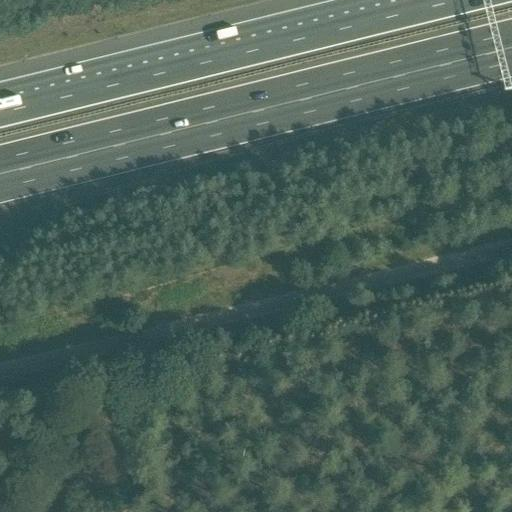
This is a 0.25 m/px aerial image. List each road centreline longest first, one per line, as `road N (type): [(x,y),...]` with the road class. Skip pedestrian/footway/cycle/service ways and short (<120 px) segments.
road 1 (track): [(45,511),(98,416),(225,368),(301,356),(318,360),(470,511)]
road 2 (motorway): [(0,168),(511,41)]
road 3 (unclassified): [(0,372),(511,248)]
road 4 (motorway): [(429,0),(0,106)]
